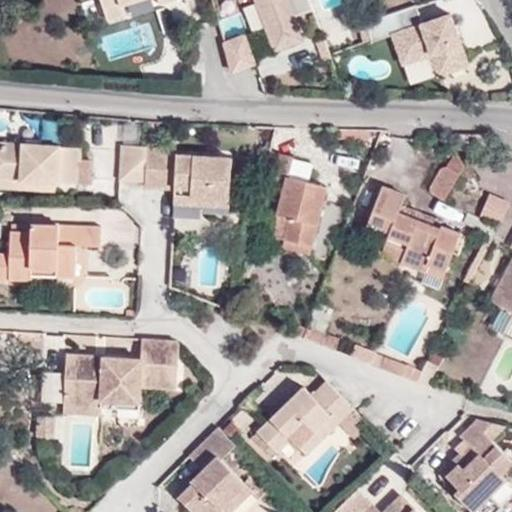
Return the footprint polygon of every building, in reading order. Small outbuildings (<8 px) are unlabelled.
[(102,0),(108,18),(125,11),(122,3),(130,0),(158,0),(159,2),(164,0),(102,0)] [(302,39),(287,0),(256,0),(274,45),(275,48),(275,50),(302,39)] [(452,16),(423,24),(417,5),(367,22),(367,23),(369,32),(371,40),(372,43),(394,37),(403,65),(431,56),(438,77),(468,68),(452,16)] [(255,63),(252,54),(252,52),(246,35),(224,42),(233,70),(255,63)] [(370,145),(370,135),(337,134),(337,144),(370,145)] [(459,154),(486,155),(486,134),(460,134),(459,154)] [(0,186),(21,187),(21,180),(56,182),(79,183),(81,147),(0,143),(0,186)] [(145,181),(146,148),(146,146),(120,145),(118,179),(145,181)] [(231,195),(231,190),(233,156),(165,153),(165,148),(146,148),(145,181),(145,187),(174,187),(174,195),(182,194),(231,195)] [(288,190),(289,186),(292,177),(296,160),(297,156),(269,149),(260,188),(259,192),(286,199),(283,212),(297,216),(291,238),(317,246),(322,228),(328,204),(331,196),(319,193),(321,185),(311,182),(306,181),(303,194),(288,190)] [(304,181),(310,164),(296,160),(292,177),(289,186),(288,190),(303,194),(306,181),(304,181)] [(311,182),(315,165),(310,164),(304,181),(306,181),(311,182)] [(455,175),(458,169),(450,165),(447,171),(455,175)] [(429,193),(443,200),(455,175),(447,171),(442,168),(429,193)] [(464,182),(468,192),(477,188),(473,179),(464,182)] [(21,187),(56,189),(56,182),(21,180),(21,187)] [(331,196),(333,188),(321,185),(319,193),(331,196)] [(407,250),(403,262),(428,271),(430,265),(447,271),(461,234),(441,226),(440,228),(401,213),(407,196),(383,186),(369,224),(391,232),(387,242),(407,250)] [(230,203),(231,195),(182,194),(174,195),(174,201),(230,203)] [(328,231),(335,206),(328,204),(322,228),(328,231)] [(283,212),(277,234),(291,238),(297,216),(283,212)] [(465,225),(492,239),(499,227),(469,214),(465,225)] [(0,281),(33,282),(33,278),(34,268),(56,269),(56,278),(76,279),(77,249),(101,249),(102,229),(35,226),(35,236),(11,234),(10,253),(0,252),(0,281)] [(314,254),(317,246),(291,238),(288,247),(314,254)] [(387,242),(382,254),(403,262),(407,250),(387,242)] [(428,271),(444,278),(447,271),(430,265),(428,271)] [(511,267),(494,301),(511,310),(511,267)] [(34,268),(33,278),(56,278),(56,269),(34,268)] [(173,387),(176,345),(171,340),(140,340),(139,358),(62,353),(59,403),(110,407),(110,399),(136,400),(137,385),(173,387)] [(350,424),(360,415),(333,388),(318,403),(311,411),(301,401),(278,424),(264,438),(282,456),(295,443),(304,452),(335,422),(344,430),(350,424)] [(318,403),(309,393),(301,401),(311,411),(318,403)] [(110,399),(110,407),(59,403),(58,412),(135,417),(136,400),(110,399)] [(363,438),(373,428),(360,415),(350,424),(363,438)] [(273,419),(259,433),(264,438),(278,424),(273,419)] [(496,438),(509,427),(482,419),(475,425),(481,432),(492,443),(496,438)] [(304,452),(312,460),(344,430),(335,422),(304,452)] [(48,425),(47,440),(54,441),(55,425),(48,425)] [(475,425),(472,428),(461,438),(468,446),(436,477),(468,511),(472,511),(487,498),(480,490),(498,473),(510,463),(492,443),(481,432),(475,425)] [(237,448),(218,428),(193,453),(208,468),(202,474),(192,484),(195,488),(179,503),(187,511),(234,511),(240,506),(237,502),(250,489),(224,461),(237,448)] [(258,444),(276,463),(282,456),(264,438),(258,444)] [(193,453),(188,458),(202,474),(208,468),(193,453)] [(487,498),(505,482),(498,473),(480,490),(487,498)] [(252,511),(262,502),(250,489),(237,502),(240,506),(234,511),(252,511)] [(357,490),(335,511),(363,511),(371,505),(357,490)] [(416,511),(402,497),(386,511),(416,511)]
